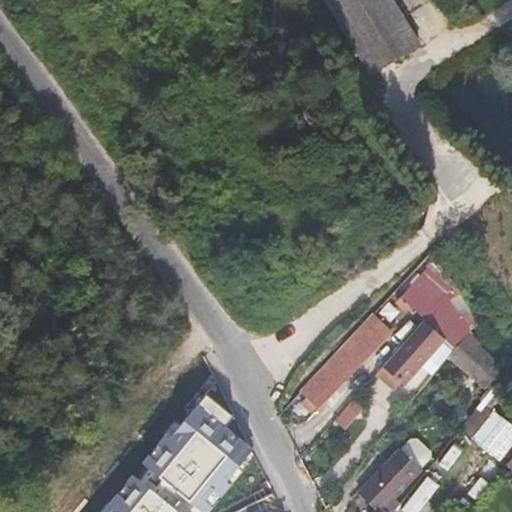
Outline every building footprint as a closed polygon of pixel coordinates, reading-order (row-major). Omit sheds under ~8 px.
[(325,0),(331,9),(346,0),(325,0)] [(392,0),(346,0),(331,9),(371,74),(420,44),(392,0)] [(445,297),(421,275),(401,298),(425,320),(445,297)] [(469,331),(450,297),(447,294),(445,297),(425,320),(382,367),(405,388),(444,344),(453,351),(469,331)] [(507,365),(469,331),(453,351),(448,357),(486,391),(507,365)] [(369,358),(354,344),(293,407),(308,422),(369,358)] [(207,511),(256,452),(226,432),(234,419),(205,395),(108,511),(207,511)] [(367,409),(355,398),(334,422),(346,433),(367,409)] [(504,419),(482,402),(462,429),(481,446),(504,419)] [(511,428),(511,425),(504,419),(481,446),(491,454),(511,428)] [(511,446),(511,428),(491,454),(490,455),(499,462),(511,446)] [(399,448),(420,467),(430,456),(429,450),(414,437),(408,438),(399,448)] [(396,446),(357,493),(375,510),(372,511),(391,511),(399,502),(395,498),(420,467),(399,448),(396,446)] [(403,506),(410,511),(416,511),(440,487),(430,477),(403,506)]
